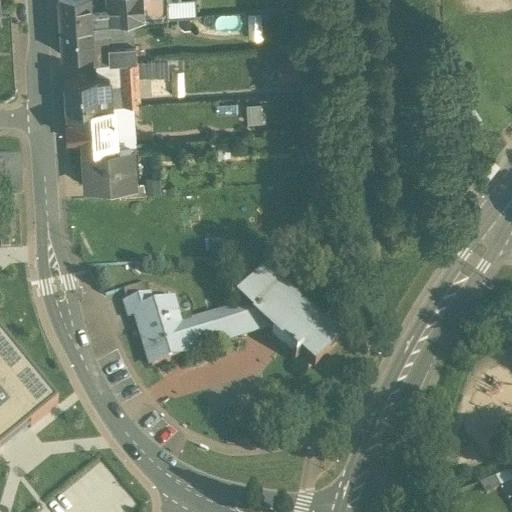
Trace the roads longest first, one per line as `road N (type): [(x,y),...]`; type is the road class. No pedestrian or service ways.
road 1 (residential): [(199,489),(135,450),(77,369),(59,320),(46,237),(39,118)]
road 2 (secondary): [(346,511),(384,406),(489,232)]
road 3 (residential): [(321,511),(199,489)]
